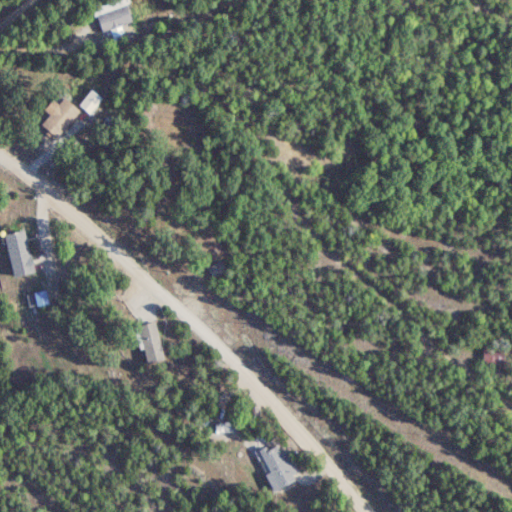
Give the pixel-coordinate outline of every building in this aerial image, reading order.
[(108,28),(110,37),(123,34),(120,23),(132,19),(128,4),(95,12),(100,31),(108,28)] [(92,112),(102,95),(89,88),(79,105),(92,112)] [(45,108),(51,113),(42,122),(57,136),(81,109),(65,95),(59,102),(54,98),(45,108)] [(36,271),(30,241),(31,241),(28,227),(5,232),(13,276),(36,271)] [(37,305),(49,302),(46,288),(33,291),(37,305)] [(146,361),(163,359),(158,321),(140,324),(146,361)]
